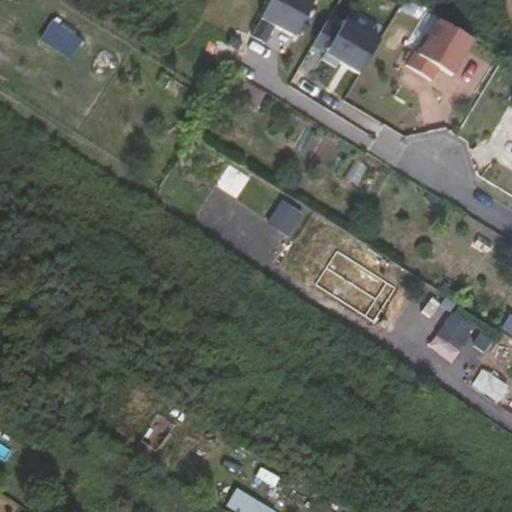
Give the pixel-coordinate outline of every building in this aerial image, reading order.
[(264,0),(250,36),(263,42),(271,23),(292,32),(305,0),(264,0)] [(469,37),(435,16),(414,51),(410,48),(402,62),(427,78),(435,65),(448,72),(469,37)] [(336,25),(322,17),(307,43),(320,51),(317,56),(332,65),(335,59),(355,71),(375,38),(340,17),(336,25)] [(270,35),(267,48),(287,53),(290,40),(270,35)] [(339,252),(317,287),(368,319),(390,284),(339,252)] [(390,284),(368,319),(376,324),(398,290),(390,284)] [(411,347),(435,362),(451,338),(427,322),(411,347)] [(270,511),(237,491),(226,508),(232,511),(270,511)]
